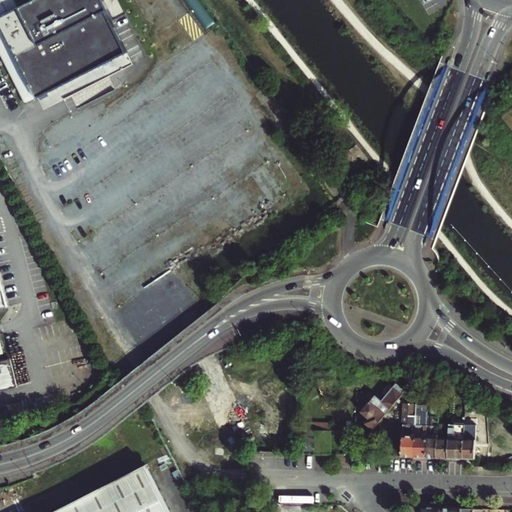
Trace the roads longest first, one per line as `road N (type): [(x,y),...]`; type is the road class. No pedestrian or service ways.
road 1 (primary): [(414,270),(413,244),(487,47),(511,12)]
road 2 (primary): [(474,0),(471,35),(397,232),(375,255)]
road 3 (secondary): [(0,464),(80,432),(210,331)]
road 4 (secondary): [(346,269),(253,295),(210,331)]
road 5 (residential): [(511,484),(360,480)]
road 6 (secondary): [(210,331),(282,303),(334,315)]
